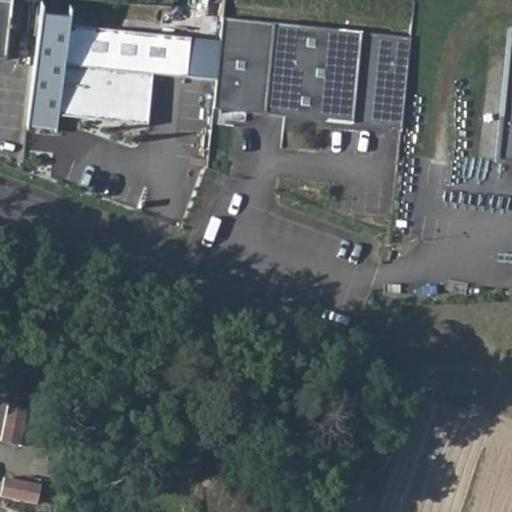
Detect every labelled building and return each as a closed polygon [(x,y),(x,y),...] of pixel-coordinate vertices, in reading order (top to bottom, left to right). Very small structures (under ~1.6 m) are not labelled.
[(0,0),(0,59),(3,60),(9,2),(0,0)] [(222,18),(212,109),(401,129),(411,37),(222,18)] [(67,26),(58,116),(146,125),(152,75),(185,78),(190,38),(67,26)] [(511,38),(508,38),(495,161),(511,162),(511,38)] [(7,443),(24,449),(36,414),(19,408),(7,443)] [(24,462),(18,479),(53,492),(59,474),(24,462)]
